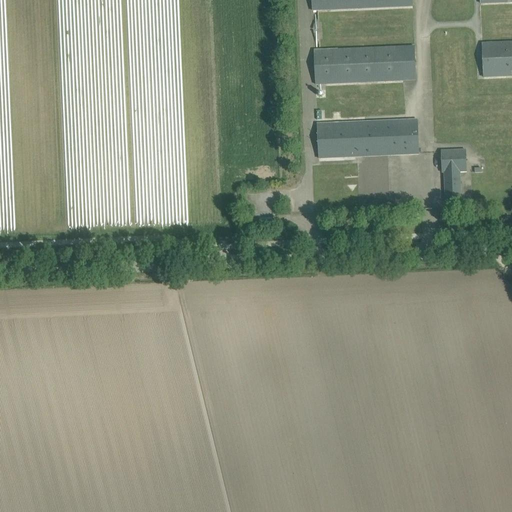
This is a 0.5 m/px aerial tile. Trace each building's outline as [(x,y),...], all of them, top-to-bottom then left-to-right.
[(312,0),(313,12),(413,8),(412,0),(312,0)] [(511,76),(511,41),(482,43),(483,78),(511,76)] [(316,86),(416,82),(414,48),(314,53),(316,86)] [(319,161),(419,157),(418,123),(318,127),(319,161)] [(461,202),(461,197),(460,172),(466,172),(466,150),(442,151),(443,173),(444,173),(445,203),(461,202)]
